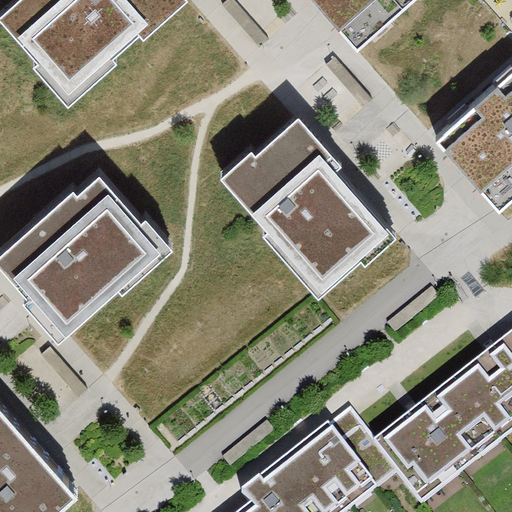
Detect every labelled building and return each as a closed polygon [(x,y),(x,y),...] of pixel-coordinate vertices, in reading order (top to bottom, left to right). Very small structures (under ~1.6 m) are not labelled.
[(178,0),(11,0),(0,10),(0,25),(62,99),(178,0)] [(412,0),(318,0),(360,47),(412,0)] [(511,196),(511,67),(433,136),(498,209),(511,196)] [(387,234),(288,115),(214,176),(312,295),(387,234)] [(164,239),(95,161),(0,243),(0,247),(67,324),(164,239)] [(511,434),(511,336),(370,447),(418,508),(511,434)] [(46,511),(74,488),(0,402),(0,511),(46,511)] [(353,511),(377,493),(329,432),(242,501),(250,511),(353,511)]
